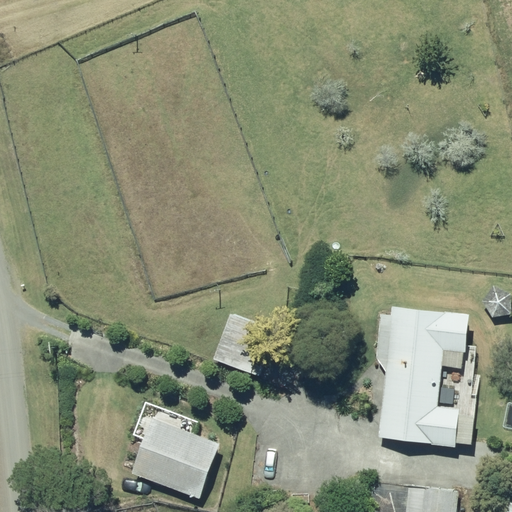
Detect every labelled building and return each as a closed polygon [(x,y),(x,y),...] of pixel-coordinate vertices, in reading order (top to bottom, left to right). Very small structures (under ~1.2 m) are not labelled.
[(468,314),(392,306),(379,438),(454,445),(458,408),(437,406),(443,349),(465,351),(468,314)] [(229,314),(214,360),(261,376),(276,329),(229,314)] [(154,419),(133,473),(199,497),(219,444),(154,419)] [(454,511),(456,492),(409,488),(406,511),(454,511)] [(511,511),(511,504),(507,502),(500,511),(511,511)]
